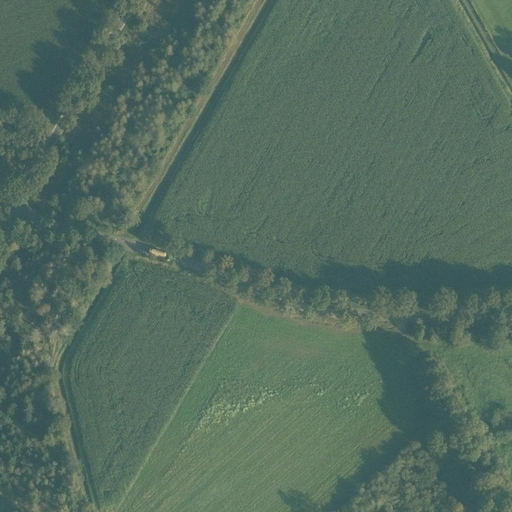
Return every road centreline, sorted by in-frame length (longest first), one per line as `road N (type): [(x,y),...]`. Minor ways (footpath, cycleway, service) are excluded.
road 1 (unclassified): [(511,318),(321,311),(11,215)]
road 2 (unclassified): [(11,215),(135,0)]
